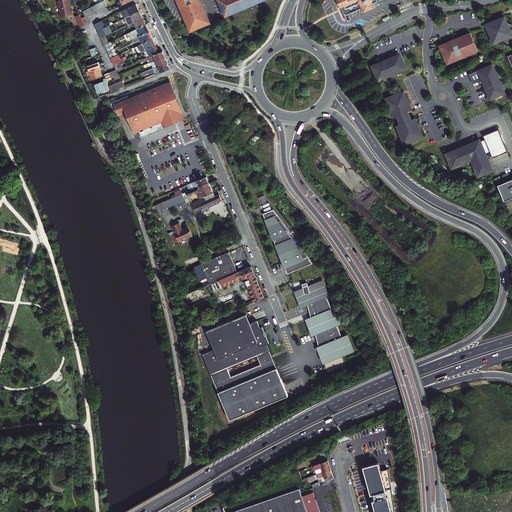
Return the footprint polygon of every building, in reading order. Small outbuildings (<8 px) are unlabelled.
[(68,0),(63,0),(57,1),(60,18),(72,16),(68,0)] [(116,9),(133,0),(119,0),(120,1),(117,2),(119,6),(116,8),(116,9)] [(175,0),(190,33),(212,24),(201,0),(175,0)] [(217,0),(225,18),(267,0),(217,0)] [(380,0),(337,0),(337,1),(336,1),(340,10),(341,9),(344,16),(346,17),(362,10),(363,12),(363,14),(373,10),(372,7),(371,6),(381,2),(380,0)] [(104,1),(83,12),(84,16),(85,18),(107,7),(104,1)] [(121,12),(125,19),(139,12),(135,6),(121,12)] [(142,19),(139,12),(125,19),(128,26),(133,24),(142,19)] [(80,18),(78,14),(74,16),(80,28),(83,26),(80,18)] [(511,37),(511,31),(505,16),(485,24),(493,45),(511,37)] [(145,26),(142,19),(133,24),(136,31),(145,26)] [(94,26),(97,32),(107,28),(103,21),(94,26)] [(148,33),(145,26),(136,31),(127,35),(130,42),(134,40),(148,33)] [(107,28),(97,32),(100,39),(105,37),(112,34),(109,27),(107,28)] [(152,40),(148,33),(134,40),(135,43),(137,42),(139,46),(152,40)] [(469,33),(439,46),(446,64),(477,51),(469,33)] [(152,40),(139,46),(131,50),(135,57),(146,51),(155,47),(152,40)] [(111,43),(108,44),(104,46),(107,53),(111,51),(113,50),(111,43)] [(146,51),(149,58),(158,54),(155,47),(146,51)] [(91,59),(96,57),(96,56),(99,55),(97,49),(89,52),(91,59)] [(147,62),(148,65),(165,58),(163,52),(158,54),(149,58),(142,61),(143,63),(147,62)] [(407,69),(401,53),(371,66),(378,82),(407,69)] [(120,64),(121,63),(118,57),(114,58),(110,60),(114,67),(120,64)] [(165,58),(148,65),(144,67),(145,70),(152,67),(153,70),(167,64),(165,58)] [(496,76),(491,63),(467,73),(472,82),(480,79),(478,82),(483,86),(489,98),(503,92),(499,83),(501,80),(496,76)] [(102,78),(97,64),(88,68),(93,82),(102,78)] [(156,75),(170,69),(167,64),(153,70),(141,75),(142,78),(155,73),(156,75)] [(117,78),(115,72),(105,76),(108,83),(112,81),(112,80),(117,78)] [(105,79),(103,80),(104,82),(94,86),(98,95),(110,90),(105,79)] [(169,81),(113,105),(118,117),(125,114),(134,134),(138,132),(142,139),(165,130),(165,128),(185,119),(183,114),(176,98),(169,81)] [(113,93),(126,87),(124,82),(111,87),(113,93)] [(411,108),(403,90),(383,98),(391,117),(394,115),(398,124),(394,125),(402,144),(422,136),(414,116),(411,118),(407,109),(411,108)] [(478,138),(444,153),(450,167),(470,159),(476,175),(491,169),(484,153),(488,151),(491,157),(506,150),(497,128),(481,134),(483,138),(479,140),(478,138)] [(195,212),(222,201),(220,195),(216,197),(208,177),(187,186),(189,192),(184,194),(182,190),(176,193),(178,197),(157,206),(159,211),(198,193),(201,198),(191,202),(195,212)] [(511,179),(497,186),(504,201),(511,198),(511,199),(511,179)] [(263,213),(287,273),(312,263),(273,209),(263,213)] [(193,235),(188,226),(182,230),(179,223),(172,226),(179,242),(193,235)] [(210,284),(238,272),(229,252),(201,264),(210,284)] [(264,297),(252,267),(238,272),(210,284),(186,295),(190,304),(246,278),(255,301),(264,297)] [(303,287),(295,291),(301,307),(308,305),(311,316),(306,318),(313,335),(316,334),(319,346),(317,347),(324,363),(355,351),(348,334),(341,337),(337,326),(341,324),(335,307),(331,308),(327,297),(330,296),(324,279),(308,285),(307,282),(302,284),(303,287)] [(228,307),(229,309),(239,305),(234,294),(222,299),(220,296),(216,298),(221,310),(228,307)] [(212,377),(228,370),(259,357),(271,352),(267,343),(270,342),(267,335),(265,336),(264,334),(266,333),(263,327),(261,327),(259,322),(253,325),(248,315),(211,330),(219,348),(203,355),(212,377)] [(228,370),(212,377),(230,420),(289,395),(271,352),(259,357),(262,364),(231,377),(228,370)] [(322,468),(324,472),(331,469),(328,460),(315,466),(317,470),(322,468)] [(381,470),(379,463),(363,467),(375,511),(394,511),(388,468),(381,470)] [(324,472),(319,474),(320,479),(325,477),(327,482),(334,479),(331,469),(324,472)] [(307,511),(302,496),(300,488),(231,511),(307,511)] [(321,511),(313,492),(302,496),(307,511),(321,511)]
